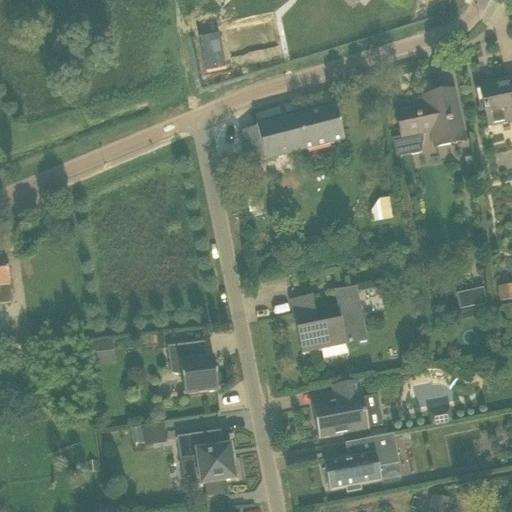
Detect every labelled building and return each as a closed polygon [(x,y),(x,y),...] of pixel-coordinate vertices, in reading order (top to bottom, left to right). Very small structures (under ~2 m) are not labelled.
[(199,40),(206,73),(225,69),(219,36),(199,40)] [(507,85),(479,91),(487,128),(511,122),(511,78),(506,80),(507,85)] [(435,148),(464,142),(454,97),(442,99),(441,94),(425,97),(427,107),(396,113),(402,139),(393,141),(397,160),(421,153),(423,134),(432,132),(435,148)] [(335,107),(256,127),(265,162),(344,141),(335,107)] [(372,218),(392,217),(391,208),(371,209),(372,218)] [(0,305),(11,304),(9,286),(10,286),(6,258),(0,258),(0,305)] [(511,285),(498,288),(500,301),(511,298),(511,285)] [(347,356),(345,346),(367,342),(355,288),(334,292),(340,322),(318,326),(312,297),(290,301),(301,355),(322,351),(324,361),(347,356)] [(475,289),(478,305),(486,303),(482,288),(475,289)] [(95,362),(114,363),(114,340),(95,340),(95,362)] [(171,375),(182,377),(184,397),(218,392),(217,388),(221,385),(220,376),(216,374),(214,359),(206,360),(204,344),(167,349),(171,375)] [(368,430),(362,398),(361,399),(358,382),(332,387),(335,404),(312,408),(318,440),(368,430)] [(163,424),(142,427),(144,442),(145,447),(167,443),(163,424)] [(235,463),(232,463),(230,447),(222,448),(220,432),(177,438),(180,462),(198,466),(201,485),(235,481),(234,476),(237,476),(235,463)] [(378,468),(397,464),(399,464),(393,435),(345,444),(348,459),(324,464),(325,470),(322,471),(325,486),(328,486),(329,492),(345,489),(346,494),(361,491),(360,486),(381,482),(378,468)] [(446,511),(450,499),(434,496),(430,511),(446,511)]
